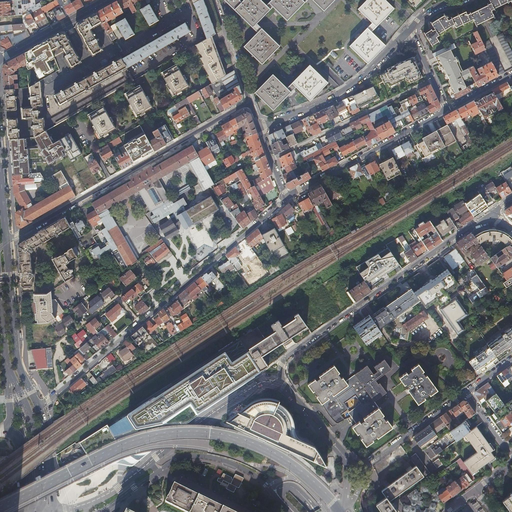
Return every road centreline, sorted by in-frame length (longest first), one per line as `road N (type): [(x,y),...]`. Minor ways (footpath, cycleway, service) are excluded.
road 1 (primary): [(338,508),(264,448),(197,432),(121,445),(0,506)]
road 2 (residential): [(249,103),(7,241)]
road 3 (residential): [(282,385),(287,357),(488,215)]
road 4 (residential): [(282,385),(259,383),(91,503)]
road 5 (residential): [(97,511),(194,455),(249,472),(292,511)]
road 6 (residential): [(446,110),(285,199)]
road 7 (residential): [(258,127),(344,90),(408,30)]
road 8 (residential): [(270,159),(431,80)]
road 9 (primary): [(38,407),(16,355),(7,241)]
road 10 (primary): [(5,361),(39,446),(38,511)]
road 11 (residential): [(139,323),(38,407)]
road 12 (residential): [(285,199),(186,284)]
road 13 (residential): [(466,392),(363,464)]
road 14 (tertiary): [(0,59),(106,0)]
road 15 (track): [(463,394),(421,357),(398,369),(385,356),(369,366)]
